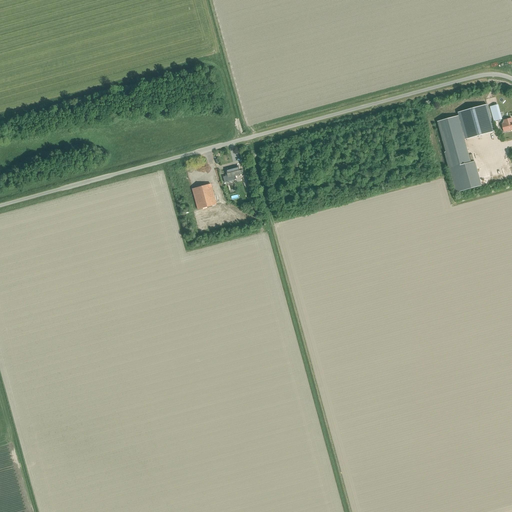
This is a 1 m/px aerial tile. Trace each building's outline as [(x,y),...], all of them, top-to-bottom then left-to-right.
[(458,117),(464,140),(494,132),(487,105),(458,113),(459,117),(458,117)] [(438,123),(450,168),(471,163),(464,140),(458,117),(438,123)] [(511,129),(511,120),(511,118),(504,120),(504,123),(502,124),(504,132),(511,129)] [(450,168),(457,193),(481,186),(475,161),(471,163),(450,168)] [(227,176),(223,177),(224,183),(236,180),(235,176),(240,175),(238,166),(225,170),(227,176)] [(197,209),(216,204),(210,184),(192,189),(197,209)]
